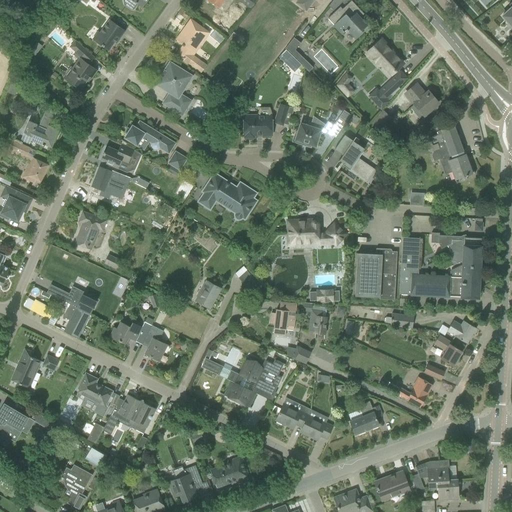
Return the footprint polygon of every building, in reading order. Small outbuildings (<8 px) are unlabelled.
[(122,0),(124,6),(131,11),(134,10),(138,5),(141,7),(146,0),(122,0)] [(218,9),(224,0),(207,0),(207,1),(213,5),(218,9)] [(238,0),(250,9),(256,0),(238,0)] [(299,0),(296,3),(305,11),(313,0),(299,0)] [(343,0),(333,0),(328,6),(333,11),(344,0),(343,0)] [(351,1),(342,10),(340,8),(328,19),(334,25),(333,26),(341,35),(346,30),(355,39),(362,33),(361,31),(367,25),(360,18),(363,15),(351,1)] [(511,1),(508,5),(511,8),(510,8),(511,9),(502,17),(508,24),(509,24),(509,23),(511,26),(511,1)] [(180,51),(176,55),(187,64),(200,73),(206,66),(192,56),(194,53),(191,51),(198,42),(201,44),(208,33),(190,20),(184,29),(186,31),(185,33),(184,33),(178,41),(182,44),(181,45),(183,46),(180,51)] [(93,41),(100,45),(108,51),(114,42),(116,43),(124,32),(109,21),(101,34),(99,33),(93,41)] [(233,32),(226,41),(232,45),(239,37),(233,32)] [(300,64),(309,72),(313,68),(295,51),(300,43),(294,38),(285,49),(300,64)] [(96,71),(88,65),(94,58),(75,41),(70,48),(75,53),(73,55),(79,59),(73,68),(71,67),(63,78),(67,81),(80,90),(86,81),(88,82),(96,71)] [(380,63),(391,74),(395,70),(402,64),(381,41),(366,55),(377,66),(380,63)] [(36,42),(29,52),(34,56),(41,46),(36,42)] [(285,49),(278,56),(293,71),(300,64),(285,49)] [(161,76),(155,85),(156,85),(169,93),(163,104),(182,116),(191,102),(180,95),(192,76),(178,67),(179,66),(170,61),(169,62),(169,63),(168,62),(164,67),(166,68),(164,71),(165,72),(162,76),(161,76)] [(298,76),(297,79),(299,82),(302,83),(306,72),(302,71),(300,77),(298,76)] [(389,103),(386,100),(407,80),(405,77),(401,73),(380,92),(376,88),(367,97),(381,111),(389,103)] [(345,74),(336,86),(347,98),(353,92),(347,85),(352,79),(345,74)] [(14,95),(21,78),(14,75),(7,93),(14,95)] [(415,85),(408,92),(405,94),(414,104),(409,108),(419,119),(437,104),(428,93),(424,96),(415,85)] [(280,104),(274,123),(282,126),(283,124),(288,125),(294,109),(280,104)] [(271,115),(269,108),(259,108),(257,115),(257,116),(243,116),(243,135),(245,135),(245,136),(246,138),(252,138),(253,136),(262,136),(272,135),(272,125),(271,115)] [(335,123),(341,128),(340,131),(351,116),(344,111),(335,123)] [(382,111),(372,123),(377,128),(388,116),(382,111)] [(28,121),(23,134),(32,137),(30,141),(35,143),(44,147),(45,145),(51,148),(58,130),(49,126),(53,119),(43,115),(42,119),(39,126),(28,121)] [(353,115),(349,120),(354,124),(358,119),(353,115)] [(295,132),(292,142),(302,145),(303,144),(307,146),(307,147),(310,148),(311,146),(315,147),(320,134),(323,137),(327,131),(329,133),(334,126),(327,122),(325,126),(317,121),(313,128),(310,127),(300,124),(297,133),(295,132)] [(160,149),(160,148),(168,154),(174,144),(139,122),(135,128),(132,126),(129,131),(129,130),(127,133),(127,134),(125,138),(137,146),(141,148),(146,140),(152,143),(151,145),(151,146),(152,148),(153,150),(156,151),(158,150),(160,149)] [(454,125),(437,132),(438,135),(428,138),(430,141),(423,144),(426,151),(433,154),(432,156),(434,162),(439,160),(445,175),(452,173),(454,180),(474,173),(468,156),(466,157),(465,155),(463,155),(462,152),(463,151),(454,125)] [(344,136),(334,150),(342,156),(338,162),(339,162),(339,161),(343,164),(342,166),(349,171),(350,169),(367,180),(374,170),(357,159),(364,149),(353,142),(356,138),(355,137),(352,141),(344,136)] [(10,139),(2,157),(10,160),(13,153),(29,161),(22,178),(24,179),(34,183),(35,180),(40,182),(48,165),(39,161),(33,158),(36,152),(31,149),(22,145),(10,139)] [(106,164),(115,168),(118,169),(121,161),(128,164),(134,150),(121,145),(118,152),(106,147),(100,159),(107,162),(106,164)] [(186,159),(175,153),(168,163),(179,170),(186,159)] [(168,171),(177,177),(180,172),(171,166),(168,171)] [(99,167),(91,187),(100,190),(99,195),(108,198),(110,194),(121,199),(126,186),(129,178),(112,171),(111,172),(108,171),(99,167)] [(0,182),(8,187),(12,179),(0,173),(0,182)] [(248,206),(253,199),(256,194),(240,183),(236,188),(214,174),(202,192),(204,193),(198,202),(210,210),(215,201),(235,214),(234,216),(234,218),(236,220),(239,221),(241,220),(243,219),(244,220),(252,208),(248,206)] [(137,178),(134,184),(143,188),(146,182),(137,178)] [(23,212),(26,213),(32,199),(5,186),(0,197),(0,216),(8,220),(9,218),(18,222),(23,212)] [(424,195),(410,195),(409,205),(423,205),(424,195)] [(75,244),(84,247),(90,250),(98,230),(102,231),(106,221),(82,212),(78,222),(82,224),(75,244)] [(313,222),(312,223),(307,223),(306,220),(297,220),(297,221),(287,222),(288,246),(334,244),(336,245),(345,235),(334,224),(325,234),(316,235),(316,227),(317,226),(318,224),(317,222),(315,221),(313,222)] [(400,295),(411,295),(478,299),(481,239),(465,238),(464,235),(460,237),(439,236),(439,244),(442,249),(448,246),(452,255),(451,262),(455,262),(456,264),(460,262),(462,262),(462,278),(418,276),(420,239),(402,238),(400,295)] [(357,254),(356,264),(354,296),(379,298),(379,300),(384,300),(394,300),(396,256),(391,256),(392,252),(391,250),(389,249),(376,249),(375,255),(357,254)] [(0,285),(2,286),(5,280),(8,279),(7,275),(9,269),(2,266),(7,257),(0,253),(0,251),(0,285)] [(104,264),(116,269),(120,260),(108,255),(104,264)] [(236,273),(235,274),(238,279),(251,293),(253,292),(254,294),(259,290),(258,288),(260,286),(243,267),(236,273)] [(206,282),(195,301),(209,309),(220,289),(206,282)] [(50,285),(46,293),(58,299),(61,300),(71,305),(90,315),(96,302),(83,296),(85,293),(72,287),(69,294),(63,291),(50,285)] [(339,302),(338,291),(333,292),(333,289),(330,289),(330,290),(318,290),(315,290),(315,292),(309,293),(309,302),(316,301),(316,304),(319,304),(318,303),(339,302)] [(28,299),(23,307),(29,310),(29,309),(34,302),(28,299)] [(54,311),(35,300),(34,302),(29,309),(29,310),(48,321),(54,311)] [(271,313),(270,323),(274,324),(273,329),(273,335),(284,336),(285,330),(293,331),(293,327),(295,316),(294,316),(294,312),(295,312),(296,304),(280,302),(279,310),(276,310),(275,314),(271,313)] [(310,313),(310,316),(308,332),(324,334),(326,318),(321,317),(322,312),(311,310),(312,304),(303,303),(302,312),(310,313)] [(82,330),(90,315),(71,305),(64,318),(69,321),(64,332),(78,339),(82,330)] [(390,326),(412,329),(414,317),(392,314),(391,318),(391,324),(390,326)] [(142,345),(143,343),(151,326),(154,321),(147,318),(145,323),(144,322),(142,328),(132,323),(130,327),(120,322),(117,329),(114,328),(109,337),(125,345),(128,338),(135,342),(136,340),(142,343),(141,345),(142,345)] [(447,332),(458,339),(467,344),(476,329),(467,324),(463,321),(461,325),(454,321),(447,332)] [(151,326),(143,343),(148,346),(144,354),(156,360),(161,352),(165,344),(158,341),(163,332),(158,329),(151,326)] [(395,334),(403,339),(407,334),(399,329),(395,334)] [(453,347),(450,346),(451,343),(439,336),(434,345),(447,352),(442,360),(453,367),(461,352),(453,347)] [(300,348),(294,359),(305,365),(311,353),(300,348)] [(24,350),(11,381),(29,389),(41,362),(29,357),(31,353),(24,350)] [(321,360),(319,367),(329,371),(334,355),(322,351),(319,359),(321,360)] [(220,393),(219,394),(250,409),(251,408),(249,407),(256,394),(254,394),(255,393),(257,389),(273,397),(274,396),(269,394),(276,381),(278,382),(278,383),(278,384),(279,384),(282,377),(281,377),(280,378),(277,377),(283,365),(284,366),(285,365),(275,360),(273,364),(265,361),(269,354),(268,353),(260,370),(246,363),(240,375),(243,376),(243,377),(239,386),(238,386),(230,382),(223,395),(220,393)] [(54,371),(55,370),(59,361),(47,356),(42,366),(54,371)] [(205,359),(202,367),(206,369),(217,375),(221,367),(208,361),(208,360),(205,359)] [(424,373),(431,376),(440,380),(444,372),(427,365),(424,373)] [(105,388),(95,383),(97,380),(85,374),(81,383),(78,388),(80,390),(78,394),(94,402),(90,411),(103,417),(107,408),(105,406),(108,401),(112,392),(111,391),(111,390),(105,387),(105,388)] [(396,393),(411,402),(420,407),(428,393),(426,392),(431,385),(418,377),(413,386),(414,386),(410,394),(399,387),(396,393)] [(112,392),(108,401),(114,404),(118,396),(112,392)] [(118,399),(105,425),(111,428),(115,420),(129,427),(142,400),(139,401),(127,395),(124,402),(118,399)] [(286,399),(283,404),(275,421),(293,429),(295,425),(302,428),(310,412),(311,410),(286,399)] [(142,400),(129,427),(136,430),(139,424),(146,428),(151,419),(156,410),(144,404),(143,401),(142,400)] [(348,415),(351,421),(350,422),(355,435),(378,426),(376,419),(382,416),(378,406),(372,408),(369,402),(359,406),(361,410),(348,415)] [(0,442),(5,433),(11,432),(18,436),(21,431),(27,434),(34,421),(48,429),(49,427),(56,431),(59,427),(60,426),(35,412),(31,419),(4,404),(0,409),(0,423),(2,424),(1,426),(0,425),(0,442)] [(169,429),(170,428),(174,419),(165,414),(161,423),(160,424),(169,429)] [(302,428),(300,433),(317,441),(319,436),(326,440),(331,431),(332,427),(326,424),(328,419),(318,414),(315,419),(308,416),(302,428)] [(58,419),(55,423),(58,425),(60,426),(65,429),(68,425),(58,419)] [(88,440),(98,443),(102,426),(92,424),(88,440)] [(56,431),(56,432),(60,435),(61,435),(62,435),(64,430),(63,429),(59,427),(56,431)] [(193,443),(202,439),(199,431),(190,434),(193,443)] [(141,451),(147,440),(142,437),(136,448),(141,451)] [(469,440),(462,451),(471,456),(478,446),(469,440)] [(99,468),(106,457),(92,448),(85,459),(99,468)] [(210,472),(212,479),(216,488),(236,480),(237,482),(248,478),(240,458),(239,458),(240,460),(231,463),(210,472)] [(418,474),(412,477),(415,486),(416,489),(423,488),(419,478),(428,478),(428,488),(438,487),(443,487),(442,481),(448,481),(446,467),(449,466),(448,460),(429,462),(415,467),(418,474)] [(77,511),(78,511),(83,503),(86,497),(82,495),(92,475),(74,465),(71,471),(66,468),(66,469),(61,477),(64,479),(64,482),(64,485),(65,487),(67,489),(64,495),(70,498),(67,503),(72,506),(71,508),(77,511)] [(173,471),(177,479),(168,483),(170,488),(174,497),(180,495),(183,503),(198,497),(194,487),(202,484),(195,466),(184,471),(182,467),(173,471)] [(374,482),(378,492),(381,501),(409,490),(402,472),(374,482)] [(116,479),(110,481),(113,488),(118,486),(116,479)] [(438,487),(439,500),(458,499),(456,480),(448,481),(442,481),(443,487),(438,487)] [(133,501),(136,508),(137,511),(152,511),(155,511),(154,511),(158,511),(164,510),(157,490),(144,495),(145,497),(133,501)] [(371,511),(372,511),(370,506),(366,496),(359,499),(356,490),(333,498),(338,511),(356,511),(358,511),(371,511)] [(122,511),(118,501),(112,503),(113,508),(102,511),(122,511)]
